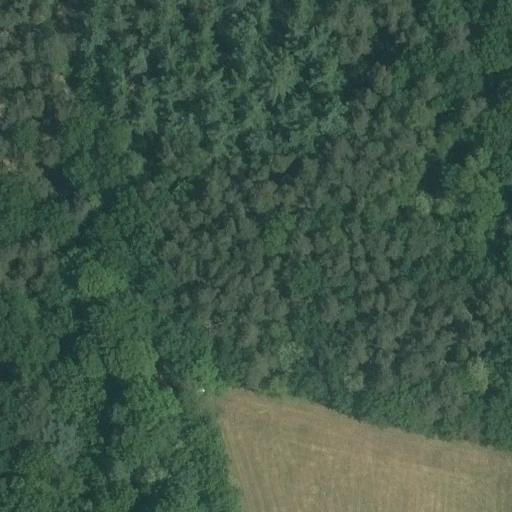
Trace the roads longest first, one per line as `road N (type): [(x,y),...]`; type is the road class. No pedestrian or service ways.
road 1 (track): [(64,0),(214,511)]
road 2 (unclassified): [(511,175),(447,0)]
